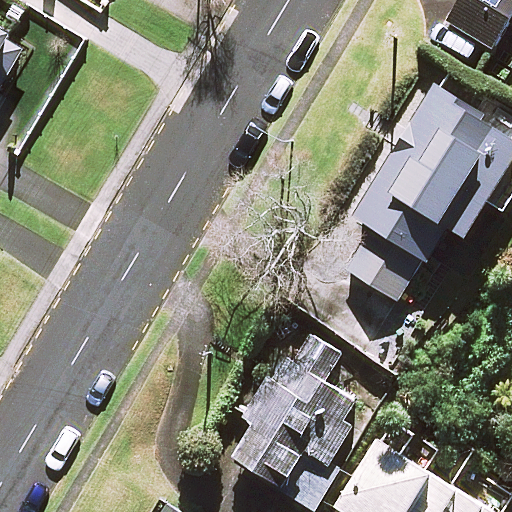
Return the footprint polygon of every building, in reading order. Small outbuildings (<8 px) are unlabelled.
[(511,0),(462,0),(449,23),(494,50),(510,22),(511,23),(511,0)] [(0,25),(0,56),(14,34),(0,25)] [(511,197),(511,134),(434,87),(354,218),(365,225),(343,262),(402,297),(446,224),(466,237),(488,202),(504,211),(511,197)] [(342,356),(307,331),(247,418),(255,424),(234,454),(314,509),(337,475),(327,468),(357,424),(344,415),(355,400),(326,380),(342,356)] [(497,511),(379,438),(335,507),(342,511),(497,511)]
